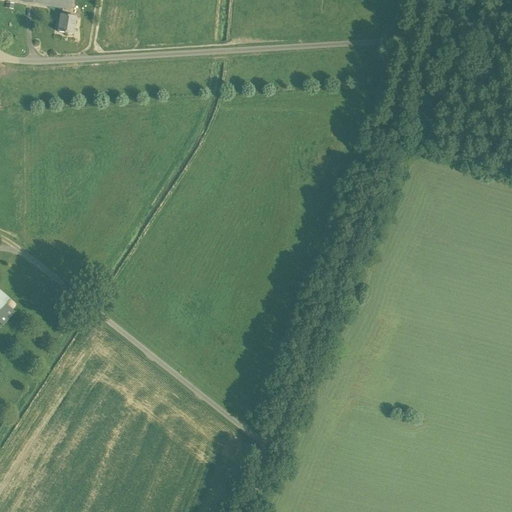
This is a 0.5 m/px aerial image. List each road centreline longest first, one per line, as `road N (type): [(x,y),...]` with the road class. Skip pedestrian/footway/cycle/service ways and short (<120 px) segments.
road 1 (unclassified): [(240,511),(398,112),(424,0)]
road 2 (unknown): [(266,444),(20,252)]
